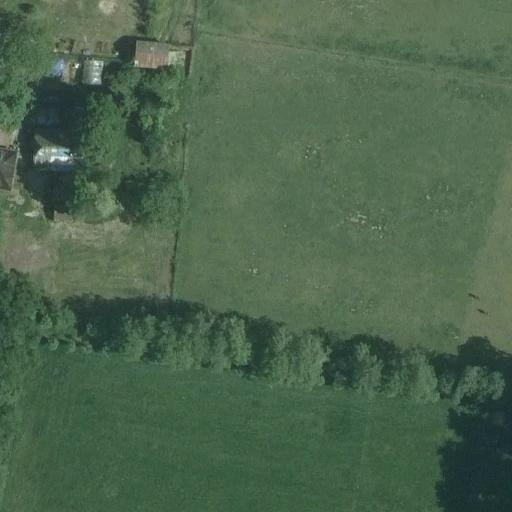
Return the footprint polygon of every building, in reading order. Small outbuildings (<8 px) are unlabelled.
[(168,71),(169,45),(137,43),(136,69),(168,71)] [(82,172),(82,131),(35,131),(35,172),(82,172)] [(0,189),(10,191),(16,156),(0,153),(0,189)] [(75,195),(50,193),(49,202),(74,204),(75,195)] [(72,224),(73,206),(55,205),(54,223),(72,224)]
